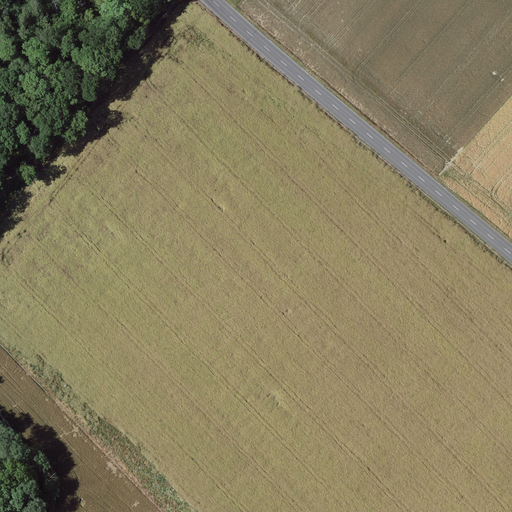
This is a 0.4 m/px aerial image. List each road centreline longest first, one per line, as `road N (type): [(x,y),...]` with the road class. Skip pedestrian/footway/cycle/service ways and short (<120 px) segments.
road 1 (tertiary): [(511,253),(211,0)]
road 2 (track): [(0,219),(171,0)]
